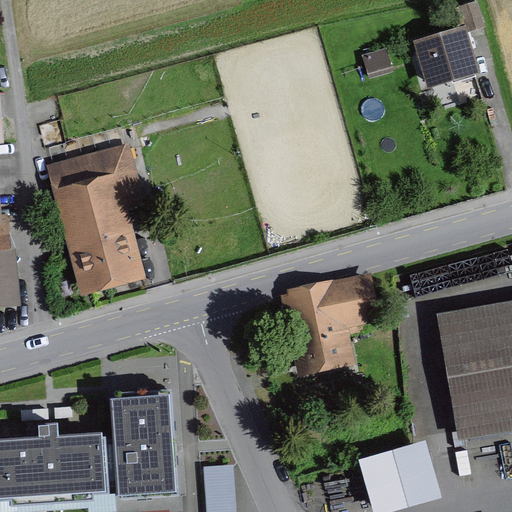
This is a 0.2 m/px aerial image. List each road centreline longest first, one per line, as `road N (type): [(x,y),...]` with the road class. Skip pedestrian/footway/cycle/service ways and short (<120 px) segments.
road 1 (residential): [(0,0),(43,350)]
road 2 (unclassified): [(189,309),(511,218)]
road 3 (residential): [(189,309),(277,511)]
road 4 (unclassified): [(43,350),(189,309)]
